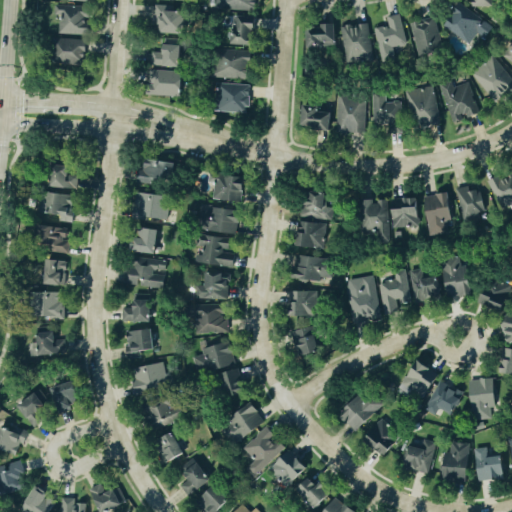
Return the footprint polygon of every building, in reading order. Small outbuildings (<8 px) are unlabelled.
[(256,0),(216,0),(216,9),(256,10),(256,0)] [(487,38),(496,24),(459,3),(445,27),(473,43),(478,33),(487,38)] [(59,33),(91,35),(92,6),(60,4),(59,33)] [(165,5),(156,4),(156,21),(162,21),(161,32),(186,33),(187,11),(165,11),(165,5)] [(375,28),(383,58),(396,55),(394,48),(408,44),(401,14),(388,17),(390,25),(375,28)] [(255,45),(256,16),(234,15),(233,44),(255,45)] [(420,56),(444,50),(436,16),(412,22),(420,56)] [(343,27),(346,58),(373,55),(370,24),(343,27)] [(309,46),(337,46),(337,25),(309,26),(309,46)] [(56,63),(87,63),(87,39),(57,38),(56,63)] [(153,65),(181,66),(182,45),(165,44),(165,52),(153,52),(153,65)] [(252,50),(218,49),(217,77),(251,78),(252,50)] [(474,73),(495,102),(511,88),(511,80),(495,58),(474,73)] [(149,95),(182,96),(183,71),(150,69),(149,95)] [(470,82),(455,87),(453,80),(442,84),(455,124),(465,121),(464,117),(480,112),(470,82)] [(250,84),(219,84),(219,112),(250,112),(250,84)] [(440,125),(436,87),(410,89),(414,128),(440,125)] [(366,133),(367,93),(339,93),(338,132),(366,133)] [(403,130),(402,101),(388,102),(387,93),(373,94),(374,130),(403,130)] [(332,128),(333,107),(304,105),(303,127),(332,128)] [(139,183),(155,184),(155,178),(175,179),(176,161),(146,159),(145,170),(140,169),(139,183)] [(53,187),(78,188),(78,175),(71,175),(71,165),(54,164),(53,187)] [(210,182),(217,183),(215,198),(243,202),(246,176),(212,172),(210,182)] [(511,174),(504,179),(501,175),(489,181),(504,210),(511,205),(511,174)] [(471,191),(470,186),(458,188),(466,223),(487,218),(480,189),(471,191)] [(335,207),(327,206),(328,193),(307,190),(303,220),(315,221),(315,218),(334,220),(335,207)] [(73,222),(77,196),(52,192),(48,215),(61,217),(60,220),(73,222)] [(170,195),(138,193),(137,216),(169,217),(170,195)] [(428,195),(430,235),(446,234),(446,221),(453,221),(452,193),(428,195)] [(420,198),(395,198),(395,227),(420,227),(420,198)] [(388,199),(377,200),(377,199),(360,200),(362,233),(379,232),(380,243),(391,242),(388,199)] [(241,209),(204,206),(202,229),(239,233),(241,209)] [(325,247),(326,223),(300,221),(298,246),(325,247)] [(71,240),(70,240),(70,227),(41,226),(40,250),(70,251),(71,240)] [(134,238),(133,251),(157,253),(159,229),(141,227),(140,238),(134,238)] [(196,262),(235,266),(237,252),(231,251),(233,238),(201,234),(199,245),(205,246),(204,255),(197,254),(196,262)] [(334,277),(334,257),(297,256),(296,279),(323,280),(323,277),(334,277)] [(165,287),(165,272),(166,272),(166,260),(128,258),(127,285),(165,287)] [(66,285),(67,260),(48,259),(47,284),(66,285)] [(445,260),(449,297),(472,295),(470,265),(462,266),(462,259),(445,260)] [(412,270),(416,300),(442,297),(439,276),(425,278),(424,268),(412,270)] [(412,301),(407,270),(395,272),(396,280),(381,283),(386,314),(402,311),(400,304),(412,301)] [(230,299),(231,273),(206,272),(206,285),(198,285),(197,298),(230,299)] [(375,275),(348,280),(355,323),(382,319),(375,275)] [(511,290),(511,284),(490,278),(481,305),(505,312),(511,290)] [(317,291),(292,290),(292,316),(317,316),(317,291)] [(66,319),(64,291),(37,292),(39,320),(66,319)] [(135,300),(136,308),(124,308),(124,322),(152,322),(151,299),(135,300)] [(197,334),(230,333),(229,315),(227,315),(227,304),(196,305),(197,334)] [(511,311),(502,313),(509,344),(511,342),(511,311)] [(319,328),(296,330),(299,356),(321,353),(319,328)] [(155,350),(153,329),(127,331),(129,358),(141,357),(141,351),(155,350)] [(40,355),(67,354),(66,339),(57,340),(57,332),(40,332),(40,355)] [(238,364),(232,341),(204,349),(205,354),(194,357),(199,375),(238,364)] [(503,374),(511,374),(511,348),(504,348),(503,374)] [(442,375),(421,360),(400,389),(421,404),(442,375)] [(136,393),(169,388),(166,363),(133,368),(136,393)] [(230,399),(249,392),(239,368),(221,376),(230,399)] [(472,379),(474,419),(493,419),(492,408),(498,407),(497,378),(472,379)] [(53,387),(60,411),(82,405),(75,381),(53,387)] [(441,409),(455,416),(465,392),(440,381),(427,410),(438,415),(441,409)] [(39,411),(54,405),(48,389),(20,399),(31,427),(43,422),(39,411)] [(369,402),(361,394),(341,415),(358,432),(385,404),(375,395),(369,402)] [(151,427),(181,424),(178,398),(162,400),(162,403),(148,404),(151,427)] [(267,425),(255,403),(228,418),(232,425),(224,429),(232,444),(267,425)] [(387,457),(404,435),(383,419),(366,441),(387,457)] [(4,423),(0,432),(0,448),(18,456),(28,434),(4,423)] [(245,448),(257,460),(247,469),(255,478),(287,447),(277,437),(278,435),(268,426),(245,448)] [(157,441),(167,463),(185,454),(175,432),(157,441)] [(437,441),(425,439),(423,447),(410,445),(407,462),(413,463),(412,470),(432,473),(437,441)] [(470,443),(453,442),(453,453),(446,453),(445,481),(469,481),(470,443)] [(479,480),(506,479),(505,456),(489,457),(488,447),(477,448),(479,480)] [(309,466),(291,449),(272,470),(290,487),(309,466)] [(182,486),(191,497),(212,480),(195,457),(182,468),(191,479),(182,486)] [(0,492),(28,487),(23,460),(7,464),(8,466),(0,467),(0,492)] [(298,490),(316,510),(334,493),(323,481),(318,485),(311,478),(298,490)] [(107,493),(103,484),(92,488),(102,511),(104,511),(127,502),(121,487),(107,493)] [(197,503),(205,511),(221,511),(231,501),(216,485),(197,503)] [(49,511),(56,499),(35,488),(24,511),(26,511),(49,511)] [(356,511),(337,497),(325,511),(356,511)] [(87,511),(87,507),(75,507),(75,498),(62,498),(62,511),(87,511)]
